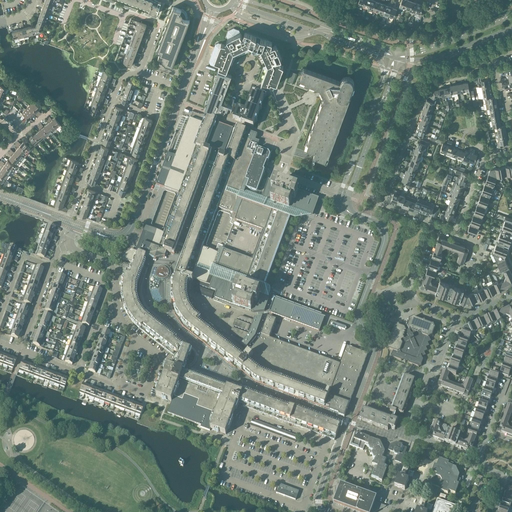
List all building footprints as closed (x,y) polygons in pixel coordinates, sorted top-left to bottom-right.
[(123,0),(150,10),(149,11),(157,14),(160,6),(161,6),(161,5),(162,5),(162,4),(162,3),(161,3),(154,0),(152,0),(153,1),(149,0),(123,0)] [(362,8),(363,6),(365,0),(359,0),(357,6),(362,8)] [(371,0),(368,8),(373,10),(376,1),(372,0),(371,0)] [(407,0),(405,8),(410,10),(413,2),(408,0),(407,0)] [(373,10),(378,12),(381,3),(376,1),(373,10)] [(409,12),(414,14),(418,4),(413,2),(410,10),(409,12)] [(378,12),(384,13),(387,5),(381,3),(378,12)] [(418,4),(414,14),(420,16),(423,6),(418,4)] [(387,5),(384,13),(383,16),(388,18),(389,15),(392,7),(387,5)] [(181,10),(173,7),(157,51),(160,52),(158,57),(163,59),(163,61),(164,63),(165,63),(164,64),(173,67),(190,20),(189,20),(189,19),(190,16),(189,14),(189,12),(188,10),(185,8),(185,7),(184,7),(183,6),(181,10)] [(397,9),(392,7),(389,15),(394,17),(397,9)] [(38,21),(36,25),(41,31),(44,23),(38,21)] [(268,65),(261,83),(269,86),(270,86),(272,87),(274,85),(275,83),(277,84),(284,65),(280,64),(281,62),(280,60),(282,59),(275,45),(273,46),(272,44),(272,43),(245,33),(244,34),(242,35),(241,32),(240,33),(239,30),(234,28),(228,30),(226,36),(228,39),(227,39),(228,41),(226,42),(225,44),(221,42),(221,44),(219,43),(215,44),(209,61),(210,65),(218,68),(218,70),(226,73),(226,71),(227,71),(234,52),(247,46),(249,51),(251,52),(251,53),(252,54),(253,54),(254,54),(255,53),(258,54),(262,52),(268,65)] [(128,49),(126,54),(138,58),(138,56),(136,55),(136,52),(128,49)] [(314,157),(327,162),(354,86),(354,83),(353,79),(352,78),(349,77),(346,77),(345,77),(342,79),(341,80),(340,82),(306,70),(304,69),(300,81),(320,88),(324,98),(306,147),(315,151),(314,157)] [(103,71),(101,76),(110,79),(112,74),(103,71)] [(217,71),(218,72),(217,76),(216,76),(215,76),(214,77),(214,78),(215,80),(212,88),(211,88),(210,90),(210,91),(210,92),(211,92),(208,100),(207,101),(206,102),(205,102),(205,103),(206,104),(206,105),(204,109),(216,113),(230,76),(217,71)] [(101,76),(99,81),(108,84),(110,79),(101,76)] [(482,86),(490,85),(489,79),(483,80),(483,77),(469,79),(470,82),(477,81),(478,84),(481,83),(482,86)] [(129,80),(127,86),(134,88),(136,89),(138,84),(129,80)] [(99,81),(97,86),(106,89),(108,84),(99,81)] [(468,82),(462,83),(463,92),(467,91),(467,94),(470,94),(468,82)] [(97,86),(96,91),(104,95),(106,89),(97,86)] [(257,90),(253,88),(252,91),(253,92),(242,122),(240,122),(244,111),(239,110),(235,120),(253,127),(255,123),(256,122),(257,121),(257,120),(257,119),(256,118),(259,110),(261,110),(262,109),(262,108),(262,107),(261,106),(264,98),(265,98),(266,97),(267,96),(256,92),(257,90)] [(96,91),(94,96),(108,102),(108,100),(103,98),(104,95),(96,91)] [(125,91),(123,96),(132,99),(134,94),(132,93),(125,91)] [(433,92),(430,101),(429,101),(434,102),(434,103),(436,103),(438,97),(440,97),(439,91),(438,91),(433,92)] [(492,97),(491,91),(480,93),(481,99),(485,98),(488,98),(488,97),(492,97)] [(94,96),(92,101),(101,105),(102,102),(104,102),(107,103),(108,102),(94,96)] [(132,99),(123,96),(121,101),(130,104),(132,99)] [(492,97),(488,97),(488,98),(485,98),(486,104),(497,102),(496,96),(492,97)] [(427,100),(424,105),(432,108),(434,103),(434,102),(429,101),(430,101),(427,100)] [(33,101),(29,105),(36,112),(40,107),(33,101)] [(92,101),(90,106),(99,110),(100,108),(101,105),(92,101)] [(222,103),(218,114),(223,116),(227,105),(222,103)] [(29,105),(26,109),(32,116),(36,112),(29,105)] [(424,105),(422,111),(430,114),(432,108),(424,105)] [(99,110),(90,106),(88,112),(97,115),(99,110)] [(113,108),(115,109),(114,112),(121,115),(123,109),(114,106),(113,108)] [(32,116),(26,109),(22,114),(28,120),(32,116)] [(420,117),(422,117),(428,119),(430,114),(422,111),(420,117)] [(111,119),(110,122),(117,125),(119,120),(110,116),(110,118),(111,119)] [(212,149),(210,148),(219,124),(219,123),(217,120),(205,116),(202,123),(190,118),(189,119),(188,121),(176,154),(175,157),(172,155),(168,154),(156,185),(160,187),(164,188),(179,194),(164,234),(157,231),(146,227),(145,227),(144,230),(143,232),(141,239),(139,242),(138,247),(137,248),(136,251),(136,252),(147,256),(154,259),(155,260),(156,260),(156,259),(164,257),(164,258),(165,257),(167,252),(173,255),(174,254),(173,254),(174,252),(175,250),(176,249),(175,249),(177,245),(177,244),(179,240),(179,239),(181,235),(181,234),(183,229),(184,224),(185,224),(186,219),(187,219),(188,214),(189,214),(188,213),(190,209),(191,209),(190,208),(192,204),(192,203),(194,199),(194,198),(196,194),(196,193),(198,189),(198,188),(200,184),(200,183),(201,178),(202,179),(202,178),(203,173),(204,173),(203,173),(205,168),(206,168),(205,168),(207,163),(208,163),(207,163),(209,158),(211,153),(211,152),(212,149)] [(144,117),(142,122),(151,126),(153,120),(144,117)] [(422,117),(420,123),(427,126),(429,120),(428,119),(422,117)] [(55,118),(50,122),(56,129),(60,125),(55,118)] [(50,122),(46,125),(52,132),(56,129),(50,122)] [(142,122),(140,127),(149,131),(151,126),(142,122)] [(226,126),(219,123),(209,149),(212,150),(216,152),(221,154),(224,155),(233,128),(226,126)] [(420,123),(418,128),(425,131),(427,126),(420,123)] [(46,125),(42,128),(48,135),(52,132),(46,125)] [(108,129),(106,132),(114,135),(115,130),(107,127),(106,128),(108,129)] [(140,127),(138,132),(147,136),(149,131),(140,127)] [(181,262),(177,273),(194,279),(193,280),(195,280),(197,281),(198,281),(200,282),(201,283),(203,283),(204,284),(206,284),(207,285),(207,284),(210,275),(211,273),(212,269),(218,254),(218,253),(217,253),(203,248),(218,208),(233,213),(238,199),(239,198),(239,196),(245,181),(257,148),(259,144),(246,139),(249,132),(236,127),(233,128),(224,155),(221,154),(210,184),(182,259),(181,262)] [(42,128),(38,132),(43,139),(48,135),(42,128)] [(425,131),(418,128),(415,134),(423,137),(425,131)] [(38,132),(34,135),(39,142),(43,139),(38,132)] [(104,135),(103,137),(112,140),(113,141),(115,135),(114,135),(106,132),(105,135),(104,135)] [(138,132),(136,137),(145,141),(147,136),(138,132)] [(39,142),(34,135),(29,139),(35,146),(39,142)] [(112,140),(103,137),(102,139),(104,139),(103,143),(110,145),(112,140)] [(136,137),(134,143),(143,146),(145,141),(136,137)] [(508,143),(507,137),(497,139),(498,142),(496,142),(497,148),(503,147),(502,144),(508,143)] [(418,142),(416,148),(423,150),(425,147),(428,149),(430,143),(419,139),(418,142)] [(23,142),(20,146),(26,152),(30,147),(23,142)] [(134,143),(133,148),(141,151),(143,146),(134,143)] [(440,151),(446,153),(449,145),(443,143),(440,151)] [(446,153),(451,155),(454,148),(449,145),(446,153)] [(20,146),(16,150),(23,156),(26,152),(20,146)] [(99,149),(98,151),(108,154),(110,149),(101,146),(100,149),(99,149)] [(141,151),(133,148),(131,153),(139,156),(141,151)] [(271,154),(257,148),(245,181),(249,182),(246,189),(257,193),(265,171),(264,171),(267,161),(268,162),(271,154)] [(423,150),(416,148),(415,150),(413,149),(413,151),(407,149),(407,151),(421,156),(423,150)] [(451,155),(457,157),(460,150),(454,148),(451,155)] [(463,158),(469,160),(473,149),(470,148),(469,151),(466,150),(465,152),(463,158)] [(473,149),(469,160),(475,162),(477,155),(474,153),(475,150),(473,149)] [(11,150),(9,151),(19,160),(23,156),(16,150),(14,152),(11,150)] [(463,159),(463,158),(465,152),(460,150),(457,157),(463,159)] [(19,160),(9,151),(8,153),(11,156),(9,158),(16,164),(18,166),(21,162),(19,160)] [(99,153),(98,156),(108,160),(109,155),(108,155),(108,154),(98,151),(97,152),(99,153)] [(421,156),(407,151),(406,153),(411,155),(411,156),(412,157),(412,159),(419,162),(421,156)] [(95,159),(94,161),(106,165),(108,160),(98,156),(96,159),(95,159)] [(129,156),(127,162),(136,165),(138,159),(129,156)] [(70,159),(68,165),(77,168),(79,169),(80,167),(78,166),(79,163),(70,159)] [(412,159),(410,165),(417,167),(420,168),(422,163),(419,162),(412,159)] [(4,165),(11,170),(13,172),(16,167),(15,166),(7,161),(4,165)] [(106,165),(94,161),(93,163),(95,163),(94,166),(104,170),(106,165)] [(127,162),(126,167),(134,170),(136,165),(127,162)] [(4,165),(1,170),(8,175),(11,170),(4,165)] [(68,165),(67,170),(75,173),(77,168),(68,165)] [(410,165),(408,170),(407,170),(414,172),(414,173),(415,173),(417,167),(410,165)] [(91,169),(90,171),(102,175),(103,172),(105,173),(106,171),(104,170),(94,166),(93,170),(91,169)] [(487,170),(486,173),(497,177),(501,177),(500,168),(496,168),(495,166),(493,167),(493,169),(490,169),(490,171),(487,170)] [(126,167),(124,172),(133,175),(134,170),(126,167)] [(402,172),(401,174),(412,178),(414,173),(414,172),(407,170),(408,170),(406,169),(405,173),(402,172)] [(1,170),(0,170),(0,175),(5,179),(8,175),(1,170)] [(67,170),(65,175),(74,178),(75,179),(76,177),(74,176),(75,173),(67,170)] [(461,176),(460,178),(471,182),(472,180),(469,178),(470,175),(456,170),(455,173),(461,176)] [(91,173),(90,176),(99,180),(100,176),(101,177),(102,175),(90,171),(90,173),(91,173)] [(124,172),(122,177),(131,180),(133,175),(124,172)] [(488,176),(487,179),(495,182),(497,177),(486,173),(486,175),(488,176)] [(412,178),(401,174),(400,176),(403,178),(402,181),(409,184),(412,178)] [(65,175),(63,180),(72,183),(74,178),(65,175)] [(99,180),(90,176),(89,180),(87,179),(86,181),(97,185),(99,180)] [(122,177),(120,182),(129,185),(131,180),(122,177)] [(471,182),(460,178),(457,177),(455,183),(464,186),(466,187),(467,183),(470,184),(471,182)] [(484,180),(483,183),(493,187),(495,182),(487,179),(486,181),(484,180)] [(63,180),(61,185),(70,188),(72,183),(63,180)] [(319,199),(268,180),(261,199),(312,217),(313,214),(319,199)] [(118,187),(127,190),(129,185),(120,182),(117,181),(115,186),(118,187)] [(452,188),(462,192),(464,186),(455,183),(454,182),(452,188)] [(484,186),(483,189),(492,192),(493,187),(483,183),(482,185),(484,186)] [(61,185),(59,190),(68,193),(70,188),(61,185)] [(118,187),(116,192),(125,195),(127,190),(118,187)] [(452,188),(450,193),(452,194),(460,197),(462,192),(452,188)] [(391,201),(397,203),(400,195),(396,194),(398,191),(392,189),(390,194),(393,195),(391,201)] [(480,190),(479,193),(490,197),(492,192),(483,189),(482,191),(480,190)] [(59,190),(57,195),(68,199),(68,197),(67,197),(68,193),(59,190)] [(480,196),(479,199),(488,202),(490,197),(479,193),(478,196),(480,196)] [(452,194),(450,200),(458,203),(460,197),(452,194)] [(57,195),(55,200),(64,204),(65,200),(71,202),(71,200),(68,199),(57,195)] [(397,203),(402,205),(405,199),(405,197),(400,195),(397,203)] [(402,206),(407,208),(411,198),(406,196),(405,197),(405,199),(402,205),(402,206)] [(413,210),(414,209),(416,203),(417,200),(411,198),(407,208),(413,210)] [(414,209),(419,211),(423,201),(417,198),(417,200),(416,203),(414,209)] [(256,285),(264,287),(266,283),(267,278),(278,249),(279,248),(280,243),(281,243),(281,242),(288,222),(290,218),(282,215),(281,215),(275,213),(275,212),(275,213),(268,210),(269,210),(268,210),(262,208),(262,207),(261,207),(261,208),(255,205),(254,205),(248,203),(248,202),(248,203),(242,201),(242,200),(241,200),(239,199),(238,199),(233,213),(237,215),(235,220),(263,230),(260,239),(257,247),(252,260),(250,259),(224,250),(223,250),(219,248),(217,253),(218,253),(218,254),(213,268),(216,269),(217,270),(217,269),(222,271),(222,272),(223,272),(223,271),(229,274),(230,274),(236,276),(236,277),(236,276),(243,279),(242,279),(243,279),(249,281),(249,282),(250,282),(250,281),(256,284),(256,285)] [(476,201),(475,203),(486,207),(488,202),(479,199),(478,201),(476,201)] [(64,204),(55,200),(53,206),(64,209),(65,207),(65,208),(65,207),(63,207),(64,204)] [(85,200),(83,205),(90,207),(93,208),(95,203),(92,202),(85,200)] [(450,200),(448,206),(456,208),(458,203),(450,200)] [(419,211),(425,213),(429,203),(423,201),(419,211)] [(429,203),(425,213),(431,215),(435,205),(429,203)] [(476,207),(475,209),(484,212),(486,207),(475,203),(474,206),(476,207)] [(448,206),(446,211),(454,214),(456,208),(448,206)] [(472,211),(471,213),(482,217),(484,212),(475,209),(474,211),(472,211)] [(88,212),(81,210),(79,215),(88,218),(90,213),(88,212)] [(454,214),(446,211),(445,214),(442,213),(440,219),(445,221),(446,218),(452,220),(454,214)] [(473,217),(472,219),(480,222),(482,217),(471,213),(470,216),(473,217)] [(469,221),(468,223),(478,227),(480,222),(472,219),(471,222),(469,221)] [(478,227),(468,223),(467,226),(469,227),(468,229),(476,233),(478,227)] [(501,228),(501,229),(511,232),(511,226),(504,223),(502,228),(501,228)] [(46,224),(44,230),(53,233),(54,230),(56,231),(57,230),(56,230),(57,228),(46,224)] [(501,230),(499,235),(511,239),(511,236),(511,232),(501,229),(501,230)] [(44,230),(43,235),(51,238),(53,233),(44,230)] [(43,235),(41,240),(50,243),(51,240),(52,241),(52,240),(53,239),(51,238),(43,235)] [(497,240),(496,241),(509,245),(511,239),(499,235),(497,240)] [(452,249),(454,241),(449,239),(449,240),(443,238),(442,239),(442,238),(440,237),(439,238),(438,240),(438,241),(437,241),(436,246),(434,246),(432,252),(433,252),(440,254),(442,249),(446,247),(452,249)] [(41,240),(39,245),(48,248),(50,243),(41,240)] [(454,241),(452,249),(457,251),(459,255),(457,261),(465,264),(467,258),(466,257),(467,252),(467,251),(468,251),(469,249),(468,248),(466,247),(465,248),(465,246),(460,245),(460,243),(454,241)] [(497,241),(495,247),(506,251),(509,245),(496,241),(497,241)] [(7,245),(5,250),(14,253),(16,248),(7,245)] [(39,245),(37,250),(46,253),(47,250),(49,251),(49,249),(48,248),(39,245)] [(492,253),(493,253),(504,257),(506,251),(495,247),(493,252),(492,252),(492,253)] [(5,250),(3,255),(12,259),(14,253),(5,250)] [(46,253),(37,250),(35,255),(46,259),(46,257),(45,256),(46,253)] [(147,257),(147,256),(136,252),(131,250),(121,259),(133,263),(132,266),(142,269),(147,257)] [(430,254),(429,256),(440,260),(442,255),(440,254),(433,252),(433,254),(430,254)] [(492,253),(497,262),(505,258),(504,257),(493,253),(492,253)] [(3,255),(2,260),(10,264),(12,259),(3,255)] [(431,260),(430,262),(438,265),(440,260),(429,256),(428,259),(431,260)] [(497,262),(499,267),(507,263),(506,261),(508,260),(507,257),(505,258),(497,262)] [(2,260),(0,264),(0,265),(9,269),(10,264),(2,260)] [(427,264),(426,266),(436,270),(438,265),(430,262),(429,265),(427,264)] [(501,272),(503,271),(511,268),(511,267),(510,265),(508,266),(507,263),(499,267),(501,272)] [(0,265),(0,271),(7,274),(9,269),(0,265)] [(35,266),(33,271),(42,274),(44,269),(35,266)] [(427,270),(426,272),(433,275),(432,275),(434,276),(436,270),(426,266),(425,269),(427,270)] [(167,276),(169,277),(169,276),(169,274),(169,271),(167,269),(165,268),(162,267),(160,268),(158,269),(156,272),(156,274),(156,277),(158,279),(160,280),(163,281),(163,280),(165,275),(166,276),(166,275),(168,276),(167,276)] [(503,271),(506,277),(504,281),(499,283),(501,290),(502,291),(508,288),(507,287),(511,284),(511,273),(511,274),(511,273),(511,270),(511,268),(503,271)] [(189,367),(191,366),(193,365),(194,363),(195,360),(195,358),(195,355),(194,353),(193,351),(192,351),(184,344),(180,340),(176,336),(172,333),(168,329),(164,326),(152,315),(148,312),(143,306),(142,304),(140,295),(140,285),(141,281),(143,275),(142,275),(140,274),(132,271),(127,269),(124,276),(122,282),(121,297),(125,312),(126,312),(134,325),(174,357),(173,361),(172,362),(172,363),(184,368),(187,367),(188,367),(189,367)] [(31,276),(40,280),(42,274),(33,271),(31,276)] [(435,293),(438,286),(432,284),(430,280),(432,275),(433,275),(426,272),(425,272),(423,277),(424,278),(422,283),(422,284),(421,285),(421,287),(421,288),(423,288),(424,288),(425,289),(430,291),(429,292),(435,294),(435,293)] [(192,282),(193,280),(194,279),(177,273),(176,273),(176,274),(177,274),(175,279),(173,279),(171,283),(171,298),(171,306),(173,314),(183,328),(221,358),(222,359),(232,366),(234,363),(236,365),(238,366),(243,359),(241,358),(239,356),(244,350),(198,313),(192,305),(190,296),(190,287),(190,286),(192,282)] [(58,275),(56,280),(63,282),(63,283),(65,283),(67,278),(58,275)] [(256,312),(257,312),(264,312),(265,311),(264,311),(266,306),(268,301),(268,300),(260,294),(261,294),(260,294),(254,292),(254,291),(253,291),(253,292),(250,290),(244,288),(243,288),(240,287),(240,286),(240,287),(237,286),(233,284),(227,282),(227,281),(226,281),(226,282),(220,279),(219,279),(214,277),(214,276),(210,275),(207,284),(207,285),(209,285),(210,286),(209,289),(216,292),(214,298),(233,305),(239,308),(243,309),(251,312),(253,313),(256,312)] [(31,276),(29,281),(38,285),(40,280),(31,276)] [(29,281),(27,286),(36,290),(38,285),(29,281)] [(447,297),(452,285),(451,285),(441,281),(440,281),(438,286),(435,293),(447,297)] [(498,281),(493,284),(497,294),(500,293),(499,291),(501,290),(499,283),(498,281)] [(493,284),(488,286),(492,294),(494,293),(495,295),(497,294),(493,284)] [(459,302),(462,293),(464,289),(463,289),(463,290),(452,286),(453,285),(452,285),(447,297),(459,302)] [(27,286),(25,291),(34,295),(36,290),(27,286)] [(483,288),(488,298),(490,297),(489,295),(492,294),(488,286),(483,288)] [(93,287),(91,293),(100,296),(102,291),(93,287)] [(488,298),(483,288),(478,290),(482,299),(484,297),(485,300),(488,298)] [(52,290),(51,295),(60,298),(61,293),(60,293),(52,290)] [(478,290),(473,293),(478,303),(480,302),(480,300),(482,299),(478,290)] [(25,291),(23,296),(32,300),(34,295),(25,291)] [(91,293),(89,298),(98,301),(100,296),(91,293)] [(459,302),(458,304),(461,305),(462,303),(468,305),(472,303),(468,295),(462,293),(459,302)] [(473,293),(468,295),(472,303),(474,302),(475,304),(478,303),(473,293)] [(51,295),(49,300),(58,303),(60,298),(51,295)] [(32,300),(23,296),(21,302),(30,305),(32,300)] [(89,298),(87,303),(96,306),(98,301),(89,298)] [(49,300),(47,305),(56,309),(58,303),(49,300)] [(280,301),(273,302),(269,313),(319,332),(324,318),(325,318),(280,301)] [(87,303),(86,308),(94,311),(96,306),(87,303)] [(29,308),(20,305),(18,310),(27,314),(29,308)] [(56,309),(47,305),(45,310),(54,314),(56,309)] [(497,312),(498,312),(501,319),(506,316),(510,318),(511,321),(511,306),(509,307),(509,308),(508,308),(503,310),(502,309),(497,311),(497,312)] [(94,311),(86,308),(84,313),(94,317),(95,315),(93,314),(94,311)] [(18,310),(16,315),(25,319),(27,314),(18,310)] [(494,311),(492,313),(496,323),(502,321),(501,319),(498,312),(497,312),(495,313),(494,311)] [(84,313),(82,318),(91,321),(93,316),(94,317),(84,313)] [(490,316),(488,317),(492,325),(496,323),(492,313),(489,314),(490,316)] [(44,314),(42,319),(51,322),(53,317),(44,314)] [(16,315),(15,320),(23,324),(25,319),(16,315)] [(263,315),(256,315),(254,320),(252,324),(252,326),(249,332),(249,334),(248,336),(245,340),(244,341),(241,345),(246,349),(247,347),(255,337),(263,315)] [(482,317),(487,327),(492,325),(488,317),(485,318),(484,316),(482,317)] [(344,354),(340,364),(270,338),(276,320),(268,317),(260,339),(243,359),(238,366),(256,381),(257,381),(330,408),(329,410),(339,414),(338,415),(344,417),(360,374),(368,354),(347,346),(344,354)] [(418,367),(419,368),(421,366),(421,365),(423,360),(421,357),(425,356),(423,352),(426,351),(425,348),(428,346),(427,343),(430,341),(428,338),(433,336),(432,335),(434,329),(435,329),(433,324),(432,325),(425,322),(424,320),(423,321),(416,319),(415,317),(409,320),(410,321),(409,322),(408,326),(407,325),(404,327),(403,328),(399,326),(398,324),(392,327),(393,329),(391,335),(389,336),(390,338),(387,345),(386,345),(388,350),(389,350),(393,351),(392,355),(391,355),(392,358),(393,358),(401,360),(401,361),(404,360),(405,363),(408,362),(409,363),(418,367)] [(487,327),(482,317),(479,318),(480,320),(478,321),(482,330),(487,327)] [(91,321),(82,318),(80,323),(89,327),(91,321)] [(42,319),(40,324),(49,327),(51,322),(42,319)] [(15,320),(13,326),(22,329),(23,324),(15,320)] [(233,326),(249,332),(252,326),(235,320),(233,326)] [(475,320),(472,322),(477,332),(482,330),(478,321),(476,322),(475,320)] [(477,332),(472,322),(470,323),(471,325),(468,326),(472,334),(477,332)] [(40,324),(38,329),(47,332),(49,327),(40,324)] [(22,329),(13,326),(11,331),(20,334),(22,329)] [(76,326),(74,331),(83,334),(85,329),(76,326)] [(462,332),(471,335),(471,334),(472,334),(468,326),(464,328),(462,332)] [(230,334),(245,340),(248,336),(249,334),(232,328),(230,334)] [(38,329),(36,334),(45,337),(47,332),(38,329)] [(20,334),(11,331),(9,336),(17,339),(20,334)] [(74,331),(73,336),(81,339),(83,334),(74,331)] [(459,333),(459,336),(469,340),(471,335),(462,332),(462,334),(459,333)] [(36,334),(34,339),(43,343),(45,337),(36,334)] [(73,336),(71,341),(80,345),(81,339),(73,336)] [(460,339),(459,342),(467,345),(469,340),(459,336),(458,339),(460,339)] [(33,341),(32,341),(31,344),(41,348),(43,343),(34,339),(33,341)] [(71,341),(69,346),(78,350),(80,345),(71,341)] [(456,344),(455,346),(465,350),(467,345),(459,342),(458,344),(456,344)] [(97,345),(95,350),(104,354),(103,353),(104,348),(97,345)] [(67,351),(69,352),(76,355),(78,350),(69,346),(67,351)] [(465,350),(455,346),(454,349),(456,350),(455,352),(464,355),(465,350)] [(95,350),(94,355),(102,359),(104,354),(95,350)] [(67,351),(65,356),(74,360),(76,355),(69,352),(67,351)] [(3,365),(8,367),(11,358),(6,356),(3,365)] [(74,360),(65,356),(63,362),(72,365),(74,360)] [(452,360),(451,362),(460,365),(462,360),(451,356),(450,359),(452,360)] [(11,358),(8,367),(13,369),(16,360),(11,358)] [(92,361),(90,366),(99,369),(97,368),(99,363),(92,361)] [(18,371),(24,373),(27,364),(22,362),(18,371)] [(447,366),(458,370),(460,365),(451,362),(450,365),(448,364),(447,366)] [(24,373),(29,375),(32,366),(27,364),(24,373)] [(511,367),(504,364),(502,369),(510,372),(511,370),(511,367)] [(201,426),(200,429),(209,432),(211,429),(226,435),(237,404),(239,405),(240,401),(243,392),(242,393),(183,371),(181,370),(178,369),(174,367),(174,368),(167,365),(156,396),(172,402),(168,413),(201,426)] [(29,375),(34,376),(37,368),(32,366),(29,375)] [(99,369),(90,366),(88,371),(97,374),(99,369)] [(458,370),(447,366),(446,369),(448,370),(447,372),(450,373),(456,376),(458,370)] [(54,368),(52,367),(50,372),(47,371),(44,380),(49,382),(52,373),(53,371),(54,368)] [(34,376),(39,378),(42,369),(37,368),(34,376)] [(39,378),(44,380),(47,371),(42,369),(39,378)] [(509,375),(510,372),(502,369),(500,374),(510,378),(511,376),(509,375)] [(446,390),(452,393),(455,385),(449,383),(448,379),(449,373),(447,372),(442,370),(440,376),(441,376),(439,381),(439,382),(438,383),(438,385),(438,386),(440,387),(441,386),(442,387),(447,389),(446,390)] [(490,372),(489,378),(499,382),(500,379),(498,378),(499,376),(490,372)] [(49,382),(54,384),(57,375),(52,373),(49,382)] [(54,384),(59,386),(62,377),(57,375),(54,384)] [(409,395),(410,395),(413,388),(412,387),(413,384),(414,384),(416,380),(405,376),(392,410),(391,409),(390,411),(390,412),(396,414),(397,412),(403,414),(405,410),(404,410),(405,406),(406,407),(409,399),(408,398),(409,395)] [(62,377),(59,386),(64,388),(68,379),(62,377)] [(487,383),(495,386),(496,384),(498,384),(499,382),(489,378),(487,383)] [(455,385),(452,393),(457,395),(458,393),(463,395),(464,395),(464,396),(467,396),(468,396),(468,394),(468,393),(469,393),(471,387),(472,388),(474,382),(466,379),(464,385),(460,387),(455,385)] [(485,388),(495,392),(496,389),(494,388),(495,386),(487,383),(485,388)] [(87,386),(82,384),(79,393),(84,395),(87,386)] [(93,388),(87,386),(84,395),(89,397),(93,388)] [(89,397),(94,399),(98,390),(93,388),(89,397)] [(483,393),(491,396),(492,394),(494,394),(495,392),(485,388),(483,393)] [(94,399),(99,401),(103,392),(98,390),(94,399)] [(99,401),(104,403),(108,394),(103,392),(99,401)] [(243,407),(335,441),(340,425),(289,406),(289,408),(248,393),(243,407)] [(481,398),(492,402),(493,399),(491,399),(491,396),(483,393),(481,398)] [(104,403),(110,404),(113,396),(108,394),(104,403)] [(110,404),(115,406),(118,397),(113,396),(110,404)] [(115,406),(120,408),(123,399),(118,397),(115,406)] [(479,403),(488,406),(489,404),(491,405),(492,402),(481,398),(479,403)] [(120,408),(125,410),(128,401),(123,399),(120,408)] [(125,410),(130,412),(133,403),(128,401),(125,410)] [(511,403),(511,402),(510,402),(508,402),(508,404),(508,405),(507,406),(505,411),(504,410),(502,416),(510,419),(511,413),(511,403)] [(130,412),(135,414),(138,405),(133,403),(130,412)] [(477,408),(488,412),(489,410),(487,409),(488,406),(479,403),(477,408)] [(138,405),(135,414),(140,416),(143,407),(138,405)] [(475,413),(484,417),(485,414),(487,415),(488,412),(477,408),(475,413)] [(394,430),(398,421),(363,409),(359,420),(388,430),(389,427),(394,430)] [(474,418),(484,422),(485,420),(483,419),(484,417),(475,413),(474,418)] [(510,419),(502,416),(500,421),(501,422),(499,427),(500,428),(499,428),(498,431),(498,432),(501,432),(502,433),(507,435),(507,436),(511,438),(511,429),(510,428),(508,424),(510,419)] [(472,423),(480,427),(481,424),(483,425),(484,422),(474,418),(472,423)] [(251,422),(269,429),(270,426),(252,420),(251,422)] [(444,442),(446,435),(441,433),(439,429),(441,424),(433,421),(431,426),(432,427),(430,432),(431,433),(430,433),(429,435),(430,437),(432,437),(433,437),(433,438),(438,440),(438,441),(444,443),(444,442)] [(472,423),(470,429),(480,432),(481,430),(479,429),(480,427),(472,423)] [(250,426),(268,432),(269,430),(251,424),(250,426)] [(271,429),(297,439),(298,436),(272,427),(271,429)] [(468,434),(470,435),(470,434),(476,437),(477,434),(479,435),(480,432),(470,429),(468,434)] [(444,442),(456,446),(458,440),(461,434),(460,434),(459,434),(449,430),(448,430),(446,435),(444,442)] [(270,433),(295,443),(296,440),(270,431),(270,433)] [(371,478),(382,482),(387,467),(384,466),(387,459),(382,458),(385,452),(380,442),(356,433),(356,434),(354,433),(350,446),(363,450),(365,445),(368,446),(369,450),(369,452),(370,454),(371,454),(373,458),(375,459),(374,462),(373,462),(372,463),(372,464),(376,466),(371,478)] [(470,434),(470,435),(468,440),(464,442),(458,440),(456,446),(455,447),(461,450),(461,448),(467,450),(468,450),(468,451),(470,452),(471,451),(472,449),(472,448),(474,442),(476,443),(478,437),(476,437),(470,434)] [(394,452),(395,455),(397,456),(395,461),(401,464),(407,448),(402,447),(403,445),(397,442),(390,445),(388,450),(394,452)] [(451,463),(450,466),(448,465),(449,463),(439,459),(437,466),(435,465),(432,472),(437,474),(436,476),(434,475),(431,482),(432,485),(440,488),(440,486),(442,486),(441,491),(448,494),(449,492),(455,494),(459,484),(457,484),(457,482),(460,483),(461,479),(463,480),(464,477),(459,476),(456,468),(457,464),(455,463),(454,465),(451,463)] [(394,486),(405,490),(409,480),(398,476),(394,486)] [(346,488),(336,484),(337,502),(356,509),(361,511),(376,511),(386,507),(374,502),(375,499),(370,497),(371,494),(367,493),(366,495),(350,489),(351,486),(347,485),(346,488)] [(511,485),(511,486),(510,485),(509,485),(508,487),(508,488),(507,489),(505,494),(504,494),(502,499),(503,500),(510,502),(511,496),(511,485)] [(278,492),(277,491),(276,493),(296,500),(298,493),(299,493),(280,486),(278,492)] [(432,511),(454,511),(455,510),(456,506),(437,500),(432,511)] [(511,502),(510,502),(503,500),(502,502),(500,501),(499,504),(510,508),(511,502)]
